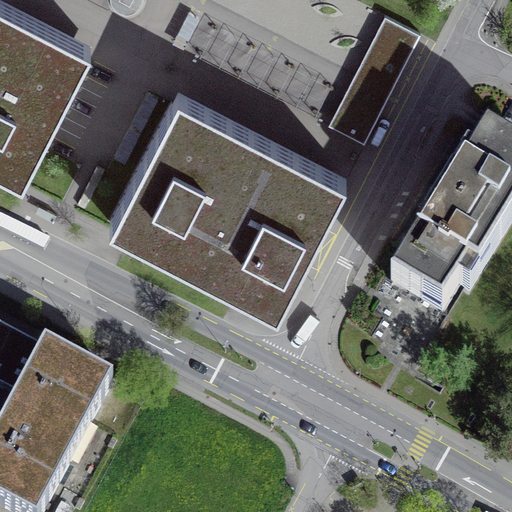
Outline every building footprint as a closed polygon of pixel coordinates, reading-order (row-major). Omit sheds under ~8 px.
[(0,13),(0,164),(24,176),(85,56),(49,38),(0,13)] [(418,40),(382,22),(328,130),(363,147),(418,40)] [(277,307),(339,186),(297,164),(211,120),(171,99),(109,220),(277,307)] [(458,328),(511,243),(511,153),(484,137),(393,286),(458,328)] [(0,387),(17,397),(42,350),(0,327),(0,387)] [(45,346),(42,350),(17,397),(0,429),(0,505),(13,511),(43,511),(113,382),(45,346)]
